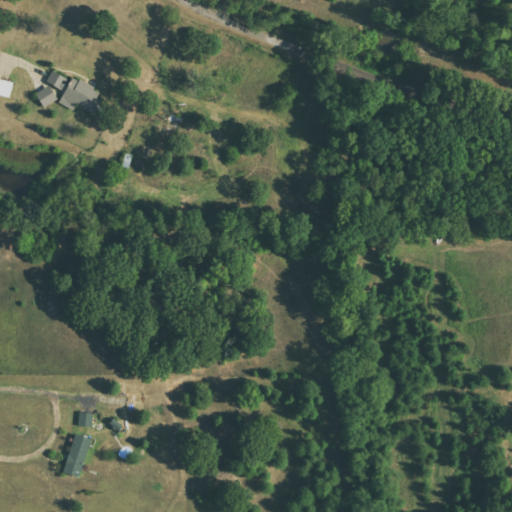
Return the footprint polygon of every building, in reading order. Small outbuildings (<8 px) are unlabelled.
[(47,81),(65,91),(71,80),(52,70),(47,81)] [(75,110),(77,104),(95,113),(105,92),(73,77),(60,103),(75,110)] [(0,94),(12,96),(14,81),(0,78),(0,94)] [(59,99),(51,84),(37,92),(45,107),(59,99)] [(94,412),(79,412),(79,426),(93,426),(94,412)] [(63,471),(80,477),(92,439),(74,433),(63,471)]
